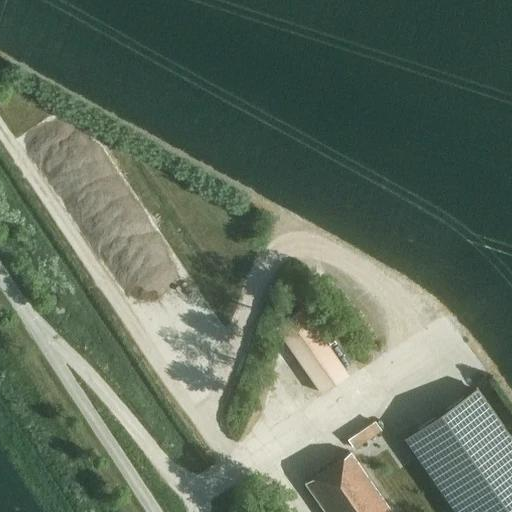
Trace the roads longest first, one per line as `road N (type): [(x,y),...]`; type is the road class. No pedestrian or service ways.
road 1 (track): [(0,126),(201,423)]
road 2 (residential): [(27,313),(171,472),(202,490),(203,511)]
road 3 (unclassified): [(157,511),(27,313)]
